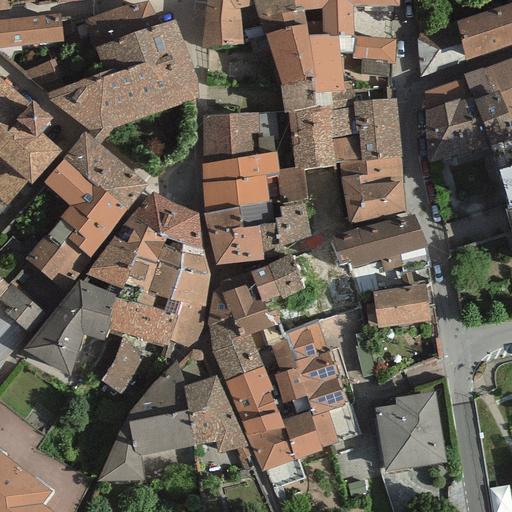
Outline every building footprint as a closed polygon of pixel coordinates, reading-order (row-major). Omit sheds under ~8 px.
[(3,0),(0,0),(0,12),(8,12),(3,0)] [(149,0),(85,21),(94,47),(158,24),(149,0)] [(205,0),(205,5),(199,49),(243,45),(239,9),(254,5),(252,0),(205,0)] [(253,0),(264,35),(284,27),(280,14),(296,11),(293,0),(253,0)] [(293,0),(296,11),(303,11),(321,9),(322,35),(337,33),(354,33),(352,7),(398,7),(398,0),(293,0)] [(511,3),(507,5),(455,22),(467,58),(511,43),(511,3)] [(284,27),(264,35),(281,84),(312,78),(303,11),(280,14),(284,27)] [(59,14),(0,20),(0,47),(62,41),(59,14)] [(104,72),(47,93),(90,131),(88,133),(86,135),(98,145),(112,129),(196,97),(172,20),(158,24),(96,47),(104,72)] [(337,33),(308,36),(312,78),(314,92),(343,88),(337,33)] [(395,40),(354,37),(352,59),(360,60),(389,62),(394,62),(395,40)] [(59,57),(27,67),(33,83),(64,74),(59,57)] [(511,57),(489,66),(507,114),(511,112),(511,57)] [(389,62),(360,60),(359,74),(389,76),(389,62)] [(489,66),(461,76),(479,124),(507,114),(489,66)] [(461,76),(417,93),(427,164),(486,148),(484,143),(461,76)] [(312,78),(281,84),(283,111),(317,109),(314,92),(312,78)] [(0,160),(25,182),(30,187),(62,151),(41,132),(36,138),(14,119),(27,104),(0,79),(0,160)] [(352,90),(327,93),(332,136),(357,133),(354,103),(352,90)] [(27,104),(14,119),(36,138),(54,118),(32,98),(27,104)] [(394,98),(354,103),(357,133),(359,162),(401,157),(394,98)] [(328,109),(287,114),(294,169),(294,171),(301,170),(336,166),(332,136),(328,109)] [(272,114),(201,119),(204,163),(273,150),(272,114)] [(83,133),(62,156),(129,210),(147,185),(98,145),(83,133)] [(511,135),(484,143),(486,148),(511,236),(511,135)] [(273,150),(204,163),(203,183),(262,177),(276,176),(273,150)] [(62,156),(42,182),(71,206),(61,219),(75,230),(67,240),(89,258),(129,210),(62,156)] [(359,162),(339,164),(348,224),(405,211),(401,157),(359,162)] [(0,160),(0,206),(2,208),(25,182),(0,160)] [(294,169),(278,171),(282,203),(306,200),(301,170),(294,171),(294,169)] [(262,177),(203,183),(203,212),(238,207),(267,202),(262,177)] [(150,193),(85,275),(120,289),(124,282),(134,254),(145,230),(165,237),(201,249),(197,213),(150,193)] [(273,224),(259,226),(261,253),(311,238),(306,200),(282,203),(278,204),(280,217),(273,219),(273,224)] [(238,207),(203,212),(215,265),(262,260),(261,253),(259,226),(241,228),(238,207)] [(413,215),(331,238),(338,265),(349,262),(352,269),(378,260),(382,272),(403,266),(398,255),(428,248),(413,215)] [(60,221),(48,235),(58,243),(70,230),(60,221)] [(165,237),(145,230),(134,254),(158,262),(162,246),(165,237)] [(44,236),(24,258),(50,281),(69,258),(44,236)] [(183,252),(162,246),(158,262),(148,290),(170,297),(183,252)] [(202,257),(183,252),(170,297),(182,300),(202,306),(207,277),(202,257)] [(158,262),(134,254),(124,282),(148,290),(158,262)] [(290,255),(266,265),(282,300),(305,289),(290,255)] [(266,265),(250,273),(261,300),(262,302),(279,295),(266,265)] [(241,274),(217,283),(219,287),(230,318),(238,339),(249,335),(280,323),(275,310),(266,313),(262,302),(261,300),(252,303),(241,274)] [(78,280),(22,349),(71,378),(82,336),(105,341),(108,329),(116,297),(117,295),(78,280)] [(423,285),(371,293),(376,327),(428,319),(423,285)] [(11,286),(0,298),(0,301),(8,308),(4,313),(27,333),(43,314),(11,286)] [(216,290),(213,295),(209,311),(208,325),(230,318),(219,287),(216,290)] [(177,315),(116,297),(108,329),(121,332),(145,341),(166,348),(169,338),(177,315)] [(204,307),(182,300),(177,315),(169,338),(198,346),(204,307)] [(230,318),(208,325),(211,351),(223,382),(261,365),(249,335),(238,339),(230,318)] [(317,322),(284,332),(287,341),(296,368),(304,396),(311,416),(343,405),(317,322)] [(145,341),(121,332),(115,359),(100,380),(120,394),(138,362),(145,341)] [(366,333),(355,335),(358,347),(355,348),(361,378),(374,375),(366,333)] [(287,341),(269,347),(278,373),(296,368),(287,341)] [(129,415),(95,483),(144,481),(141,457),(194,449),(182,392),(180,387),(175,364),(129,415)] [(261,365),(223,382),(261,472),(295,460),(283,427),(281,421),(261,365)] [(296,368),(273,375),(282,403),(304,396),(296,368)] [(214,376),(180,387),(194,449),(215,442),(219,454),(235,450),(240,460),(250,457),(214,376)] [(393,408),(394,415),(374,418),(382,478),(442,470),(433,403),(393,408)] [(308,411),(281,421),(295,460),(322,450),(321,448),(311,416),(308,411)] [(327,411),(311,416),(321,448),(338,442),(327,411)] [(0,511),(52,511),(41,503),(50,492),(0,453),(0,511)] [(362,481),(347,484),(349,495),(365,492),(362,481)] [(511,511),(511,483),(511,481),(492,484),(496,511),(511,511)]
